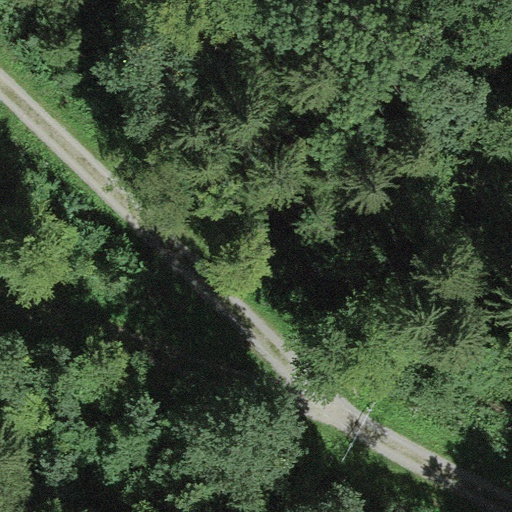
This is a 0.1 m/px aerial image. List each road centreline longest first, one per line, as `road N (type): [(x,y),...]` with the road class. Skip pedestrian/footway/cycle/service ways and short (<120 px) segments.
road 1 (track): [(511,503),(343,407),(0,71)]
road 2 (track): [(343,407),(255,380),(175,339),(0,293)]
